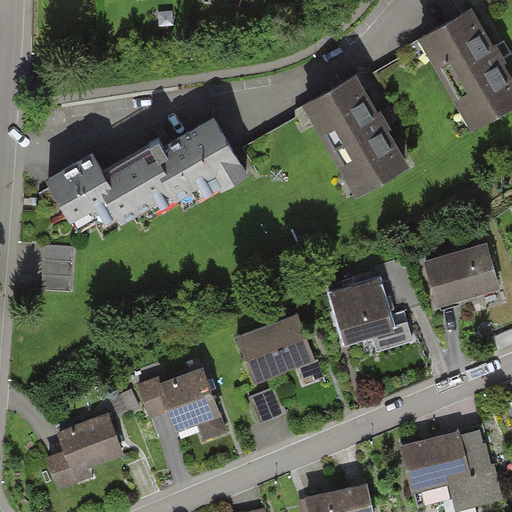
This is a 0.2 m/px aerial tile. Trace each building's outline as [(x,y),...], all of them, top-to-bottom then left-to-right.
[(511,101),(511,83),(468,7),(419,35),(471,125),(511,101)] [(405,164),(350,76),(305,103),(360,192),(405,164)] [(251,179),(216,122),(158,157),(148,141),(103,168),(94,152),(39,185),(66,231),(102,209),(113,228),(182,187),(190,200),(212,187),(219,198),(251,179)] [(77,247),(26,248),(26,291),(77,291),(77,247)] [(497,289),(485,247),(421,266),(433,308),(497,289)] [(390,323),(377,282),(325,299),(338,340),(390,323)] [(308,356),(294,322),(238,345),(252,379),(308,356)] [(217,409),(201,370),(143,392),(159,431),(217,409)] [(253,394),(264,420),(286,410),(275,385),(253,394)] [(121,455),(109,421),(56,440),(61,455),(46,460),(58,493),(88,482),(84,469),(121,455)] [(439,439),(397,449),(406,490),(448,480),(455,508),(504,497),(488,428),(439,439)] [(370,511),(364,484),(303,498),(306,511),(370,511)]
